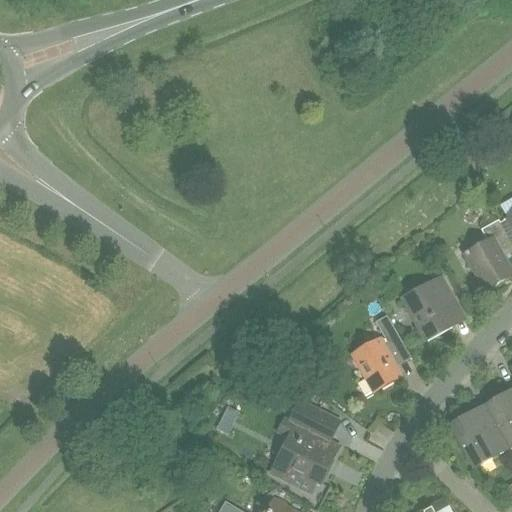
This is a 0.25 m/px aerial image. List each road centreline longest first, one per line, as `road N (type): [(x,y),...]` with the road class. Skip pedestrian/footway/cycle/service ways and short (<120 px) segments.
road 1 (residential): [(210,306),(511,54)]
road 2 (unclassified): [(0,502),(210,306)]
road 3 (unclassified): [(210,306),(0,154)]
road 4 (secondary): [(10,68),(202,0)]
road 5 (residential): [(404,438),(511,313)]
